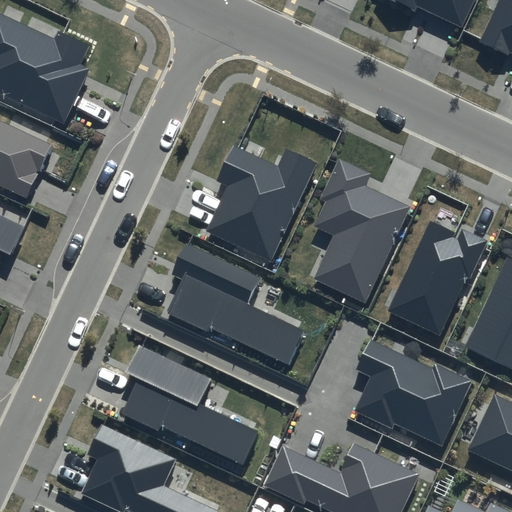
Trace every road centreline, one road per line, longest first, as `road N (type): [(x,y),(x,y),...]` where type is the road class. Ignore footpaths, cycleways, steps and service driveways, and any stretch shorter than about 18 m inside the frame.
road 1 (residential): [(212,14),(0,466)]
road 2 (residential): [(212,14),(511,156)]
